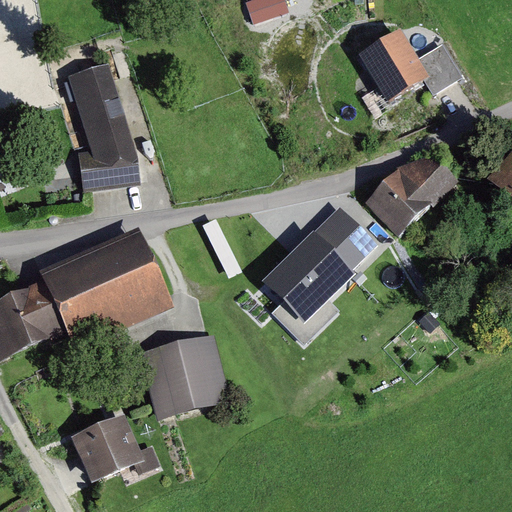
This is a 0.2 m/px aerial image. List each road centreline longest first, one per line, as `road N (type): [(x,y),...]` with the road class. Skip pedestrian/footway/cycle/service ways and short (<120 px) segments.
road 1 (unclassified): [(0,245),(339,184),(511,108)]
road 2 (track): [(0,393),(64,511)]
